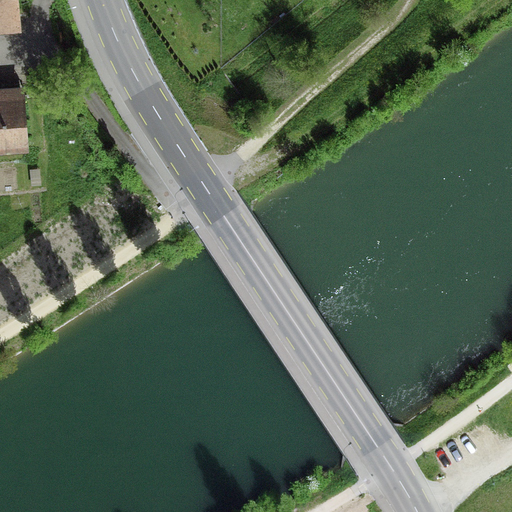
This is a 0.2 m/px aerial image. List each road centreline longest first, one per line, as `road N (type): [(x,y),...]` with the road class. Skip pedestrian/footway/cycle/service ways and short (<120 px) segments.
road 1 (secondary): [(421,511),(205,191),(101,0)]
road 2 (track): [(409,0),(171,226),(0,334)]
road 3 (track): [(511,392),(318,511)]
